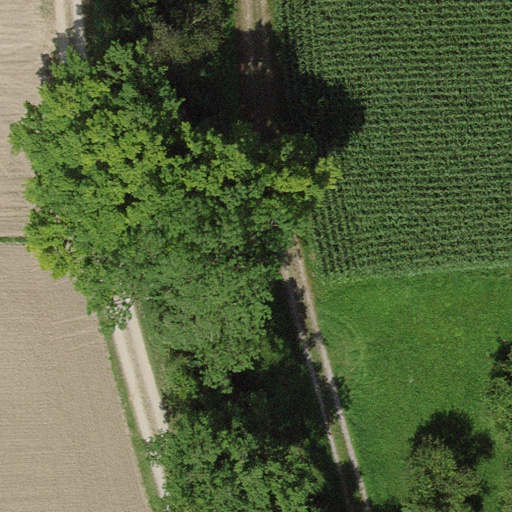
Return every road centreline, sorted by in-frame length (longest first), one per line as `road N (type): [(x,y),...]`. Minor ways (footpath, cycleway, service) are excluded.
road 1 (track): [(176,511),(102,230),(69,0)]
road 2 (track): [(363,511),(266,68),(265,0)]
